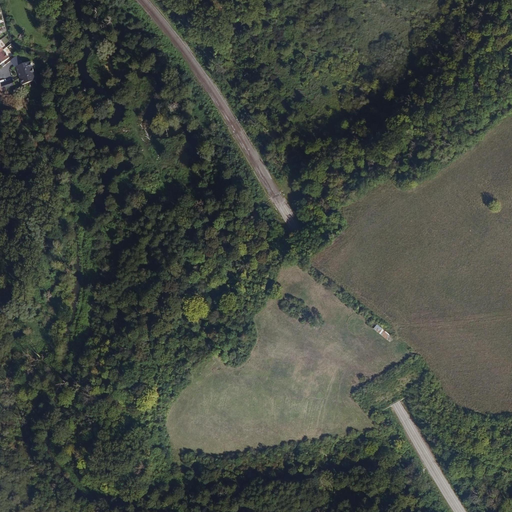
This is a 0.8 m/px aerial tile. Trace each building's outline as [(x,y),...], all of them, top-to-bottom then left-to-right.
[(0,61),(8,55),(4,50),(0,53),(0,61)] [(0,66),(4,63),(11,58),(8,55),(0,61),(0,66)] [(33,68),(30,61),(23,64),(19,60),(13,64),(15,67),(16,66),(18,73),(33,68)] [(20,79),(35,74),(33,68),(18,73),(20,79)] [(22,84),(37,79),(35,74),(20,79),(22,84)] [(12,78),(0,81),(0,82),(3,89),(6,88),(15,85),(12,78)] [(394,339),(377,324),(373,329),(391,343),(394,339)]
